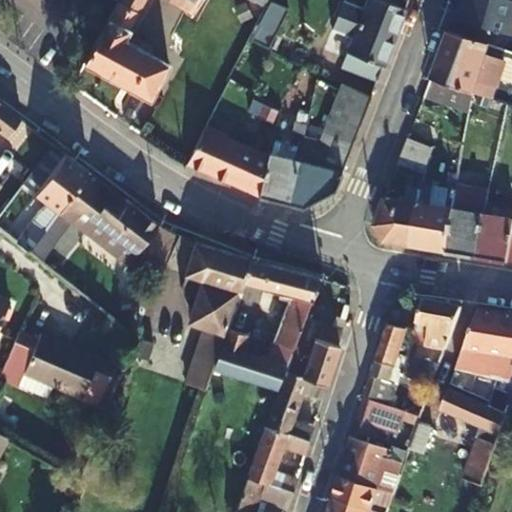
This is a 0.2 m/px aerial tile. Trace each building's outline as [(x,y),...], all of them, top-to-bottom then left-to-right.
[(190,0),(192,1),(188,9),(197,14),(203,0),(121,0),(118,6),(87,63),(151,99),(170,64),(126,39),(148,0),(190,0)] [(250,0),(268,9),(271,3),(272,0),(250,0)] [(340,67),(378,82),(406,9),(384,0),(367,0),(365,7),(344,0),(343,0),(333,30),(353,38),(340,67)] [(511,35),(511,1),(506,0),(463,0),(458,21),(511,37),(511,35)] [(288,10),(271,3),(268,9),(252,42),(268,49),(270,50),(288,10)] [(472,94),(489,100),(503,64),(486,56),(490,46),(449,33),(432,79),(472,94)] [(472,94),(432,79),(425,98),(469,113),(472,94)] [(343,175),(373,97),(344,84),(312,165),(343,175)] [(20,118),(0,101),(0,130),(7,136),(20,118)] [(304,148),(309,126),(300,123),(294,145),(304,148)] [(206,126),(187,165),(259,198),(268,157),(227,139),(228,136),(206,126)] [(400,164),(428,175),(431,162),(435,147),(410,138),(404,152),(400,164)] [(296,155),(302,157),(303,150),(276,142),(271,154),(293,161),(296,155)] [(35,192),(67,153),(54,144),(24,184),(35,192)] [(59,214),(87,176),(90,171),(67,153),(35,192),(46,201),(22,233),(15,242),(30,253),(59,214)] [(289,206),(302,157),(296,155),(293,161),(271,154),(269,154),(268,157),(259,198),(289,206)] [(337,191),(343,175),(312,165),(305,164),(307,158),(302,157),(289,206),(301,210),(337,191)] [(456,196),(462,160),(451,157),(444,194),(456,196)] [(87,176),(59,214),(72,223),(83,232),(127,266),(159,224),(128,201),(123,205),(112,205),(107,201),(95,193),(100,187),(87,176)] [(419,205),(422,191),(407,189),(404,203),(386,200),(376,226),(387,246),(412,250),(419,205)] [(424,191),(422,191),(419,205),(425,206),(427,192),(424,191)] [(427,192),(425,206),(454,210),(456,196),(444,194),(427,192)] [(454,210),(425,206),(419,205),(412,250),(448,256),(456,211),(454,210)] [(490,217),(486,216),(479,261),(510,265),(511,250),(511,211),(491,208),(490,217)] [(486,216),(456,211),(448,256),(479,261),(486,216)] [(0,216),(0,229),(4,233),(15,242),(22,233),(1,216),(0,216)] [(161,226),(138,257),(170,268),(181,235),(161,226)] [(242,283),(250,260),(197,243),(186,274),(187,274),(181,288),(193,315),(191,321),(213,328),(211,334),(205,332),(186,382),(204,389),(211,371),(225,330),(237,292),(239,293),(242,283)] [(250,260),(242,283),(280,293),(278,299),(287,303),(264,361),(242,354),(247,337),(225,330),(211,371),(276,393),(284,371),(290,356),(302,325),(308,308),(319,280),(321,277),(309,275),(250,260)] [(0,329),(14,300),(0,293),(0,329)] [(464,308),(425,300),(419,322),(420,323),(433,326),(430,341),(429,347),(447,351),(464,308)] [(308,364),(303,377),(328,386),(342,345),(340,345),(344,333),(342,333),(346,320),(326,313),(326,314),(308,308),(302,325),(290,356),(308,364)] [(486,355),(501,313),(481,310),(452,383),(473,390),(486,355)] [(506,357),(511,340),(511,314),(501,313),(486,355),(506,357)] [(433,326),(420,323),(417,332),(416,337),(430,341),(433,326)] [(389,325),(366,399),(392,407),(401,383),(407,384),(409,377),(404,376),(394,372),(398,362),(405,341),(414,344),(416,337),(417,332),(409,330),(408,330),(389,325)] [(40,338),(20,329),(0,376),(49,398),(55,385),(100,404),(116,365),(41,333),(40,338)] [(433,384),(438,371),(414,365),(416,359),(410,356),(407,365),(404,376),(409,377),(432,384),(433,384)] [(404,376),(407,365),(398,362),(394,372),(404,376)] [(491,396),(502,368),(495,366),(485,394),(491,396)] [(491,396),(498,399),(508,370),(502,368),(491,396)] [(266,426),(310,440),(315,427),(293,420),(304,392),(324,399),(328,386),(303,377),(287,372),(266,426)] [(471,396),(450,389),(441,409),(477,422),(475,429),(482,432),(467,476),(456,508),(467,511),(473,511),(476,505),(477,506),(511,410),(496,404),(489,402),(471,396)] [(388,492),(395,494),(405,464),(390,459),(393,450),(375,444),(380,427),(398,433),(402,418),(419,423),(422,416),(392,407),(366,399),(353,438),(341,477),(380,489),(388,492)] [(432,429),(418,425),(409,453),(422,457),(432,429)] [(270,486),(275,470),(284,446),(306,453),(310,440),(266,426),(246,478),(270,486)] [(0,453),(9,438),(0,433),(0,453)] [(270,486),(277,488),(283,473),(275,470),(270,486)] [(294,493),(299,478),(283,473),(277,488),(294,493)] [(373,511),(376,502),(391,507),(395,494),(388,492),(380,489),(341,477),(334,498),(373,511)] [(277,488),(270,486),(246,478),(232,511),(255,511),(260,500),(289,510),(294,493),(277,488)] [(372,511),(373,511),(334,498),(329,511),(372,511)]
